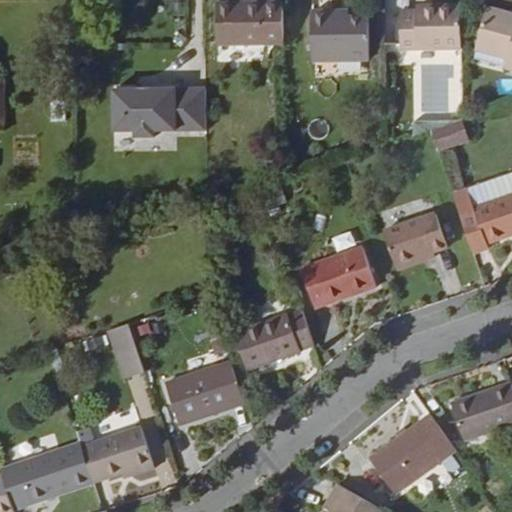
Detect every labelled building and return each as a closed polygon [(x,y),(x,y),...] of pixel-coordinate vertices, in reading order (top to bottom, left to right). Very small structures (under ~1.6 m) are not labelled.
[(289,42),(289,3),(264,3),(264,9),(238,8),(237,2),(219,2),(219,43),(289,42)] [(460,47),(460,4),(431,4),(431,10),(416,10),(400,10),(399,46),(460,47)] [(511,15),(490,10),(478,50),(507,58),(504,67),(511,69),(511,15)] [(330,22),(330,14),(308,15),(309,63),(370,62),(369,22),(347,22),(330,22)] [(7,57),(0,56),(0,133),(17,133),(14,82),(7,82),(7,57)] [(206,128),(206,86),(114,87),(114,128),(135,128),(135,131),(156,131),(156,128),(206,128)] [(460,120),(461,120),(461,109),(429,120),(430,120),(433,130),(460,120)] [(430,120),(382,121),(383,147),(431,131),(433,130),(430,120)] [(467,141),(460,120),(433,130),(431,131),(438,152),(467,141)] [(511,176),(468,191),(471,199),(474,209),(511,197),(511,176)] [(456,203),(471,199),(468,191),(453,196),(456,203)] [(456,203),(473,253),(488,248),(486,244),(511,235),(511,197),(474,209),(471,199),(456,203)] [(419,258),(433,252),(446,247),(436,215),(383,233),(396,271),(421,262),(419,258)] [(363,248),(303,268),(316,308),(377,288),(363,248)] [(435,257),(433,252),(419,258),(421,262),(435,257)] [(305,317),(303,311),(288,316),(291,321),(305,317)] [(300,350),(314,345),(305,317),(291,321),(288,316),(233,333),(246,372),(302,354),(300,350)] [(129,326),(110,333),(126,380),(145,374),(129,326)] [(181,425),(244,405),(230,363),(168,384),(181,425)] [(511,424),(511,383),(451,405),(463,441),(511,424)] [(457,451),(432,416),(370,461),(396,495),(457,451)] [(143,430),(82,450),(91,479),(108,474),(110,480),(125,475),(136,471),(138,476),(156,471),(143,430)] [(81,446),(2,472),(4,477),(15,511),(94,485),(91,479),(82,450),(81,446)] [(127,480),(138,476),(136,471),(125,475),(127,480)] [(108,474),(91,479),(94,485),(110,480),(108,474)] [(15,511),(4,477),(0,478),(0,511),(15,511)] [(380,511),(382,510),(338,483),(324,508),(330,511),(329,511),(380,511)]
